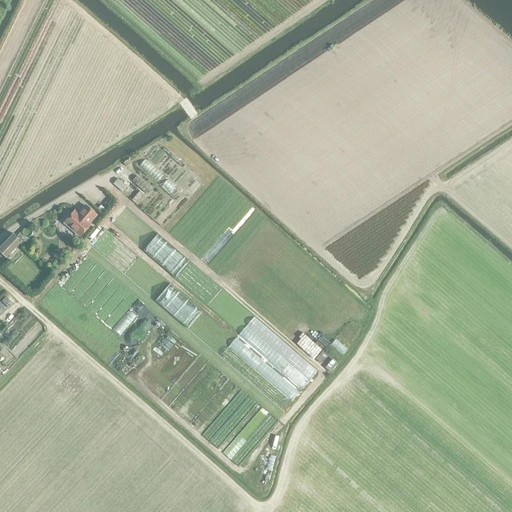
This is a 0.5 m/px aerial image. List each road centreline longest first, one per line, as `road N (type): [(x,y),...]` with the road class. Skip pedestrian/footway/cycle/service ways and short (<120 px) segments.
road 1 (track): [(511,246),(438,184),(364,294),(197,142),(183,101),(69,0)]
road 2 (track): [(364,294),(379,313),(350,365),(297,426),(269,509),(51,332)]
